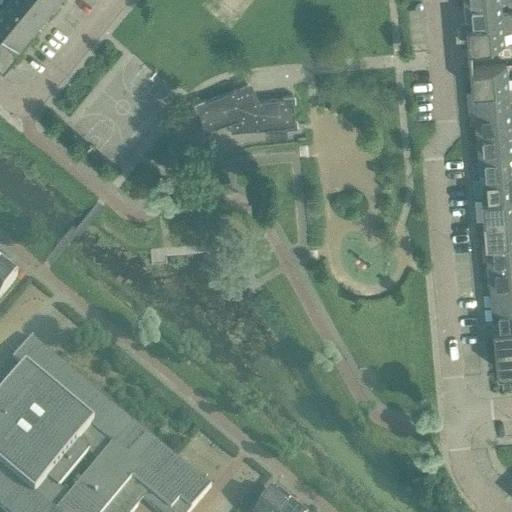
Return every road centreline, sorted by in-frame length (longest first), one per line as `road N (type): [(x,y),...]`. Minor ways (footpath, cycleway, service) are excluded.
road 1 (residential): [(457,414),(434,149),(444,135),(440,55)]
road 2 (residential): [(117,0),(36,95),(12,99),(0,89)]
